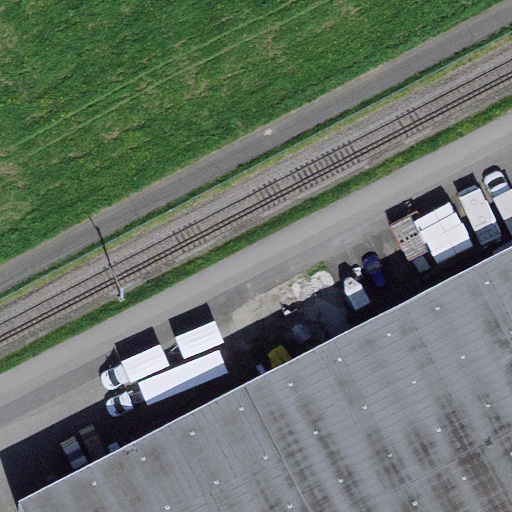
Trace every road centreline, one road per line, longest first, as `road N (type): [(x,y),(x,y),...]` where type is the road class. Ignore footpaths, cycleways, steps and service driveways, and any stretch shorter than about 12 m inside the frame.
road 1 (unclassified): [(0,398),(511,131)]
road 2 (track): [(511,5),(0,269)]
